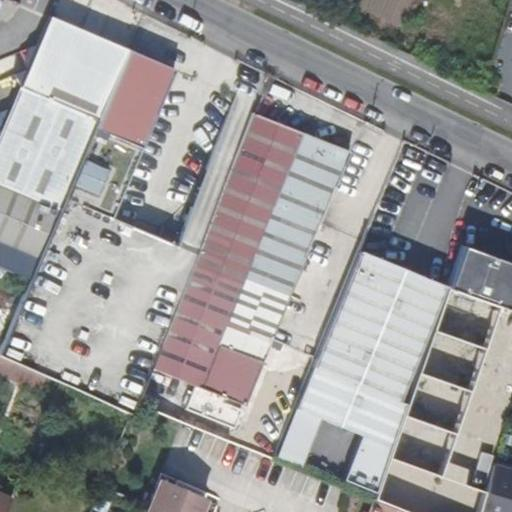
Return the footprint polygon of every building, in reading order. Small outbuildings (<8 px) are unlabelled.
[(30,197),(57,209),(126,50),(48,16),(35,47),(19,54),(26,70),(13,76),(18,88),(0,128),(0,237),(10,242),(30,197)] [(149,369),(158,346),(207,225),(188,217),(177,242),(102,210),(130,145),(139,149),(174,68),(127,48),(126,50),(57,209),(28,278),(23,289),(0,343),(0,361),(43,379),(130,416),(149,369)] [(242,408),(270,339),(346,152),(253,112),(207,225),(158,346),(149,369),(194,388),(184,410),(233,431),(240,412),(221,404),(223,400),(242,408)] [(494,240),(504,219),(484,211),(475,231),(494,240)] [(446,287),(507,310),(511,297),(511,264),(462,246),(446,287)] [(357,253),(310,369),(379,398),(397,405),(445,289),(357,253)] [(43,379),(0,361),(0,382),(35,398),(43,379)] [(379,398),(310,369),(292,411),(318,421),(361,439),(379,398)] [(397,405),(379,398),(361,439),(343,483),(367,493),(372,495),(403,408),(397,405)] [(300,465),(318,421),(292,411),(275,454),(300,465)] [(477,511),(511,511),(511,470),(492,464),(477,511)] [(195,511),(199,502),(154,485),(146,505),(142,511),(195,511)] [(0,511),(5,511),(12,499),(0,493),(0,511)]
